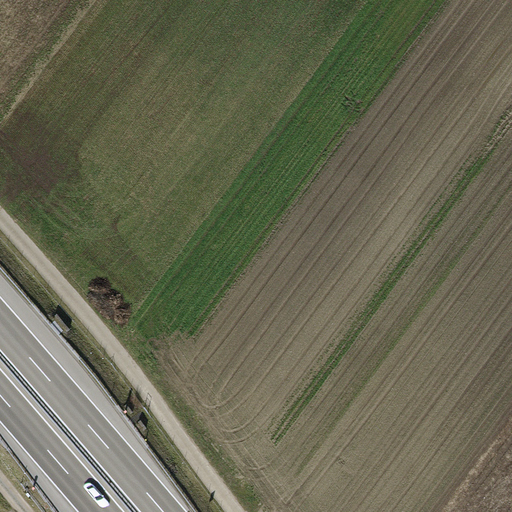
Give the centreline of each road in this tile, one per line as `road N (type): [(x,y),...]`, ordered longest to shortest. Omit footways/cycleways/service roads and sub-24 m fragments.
road 1 (track): [(0,216),(111,342),(237,511)]
road 2 (trunk): [(165,511),(0,321)]
road 3 (trunk): [(0,392),(102,511)]
